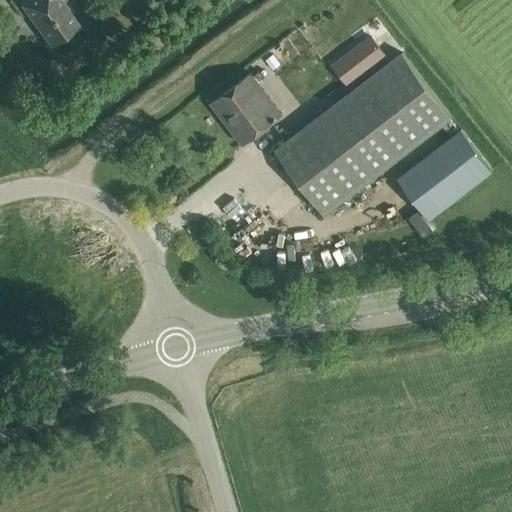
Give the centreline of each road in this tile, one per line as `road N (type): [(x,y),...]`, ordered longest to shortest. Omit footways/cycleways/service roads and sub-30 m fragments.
road 1 (secondary): [(175,345),(511,278)]
road 2 (unclassified): [(0,198),(27,189),(108,204),(143,245),(175,345)]
road 3 (secondary): [(0,403),(175,345)]
